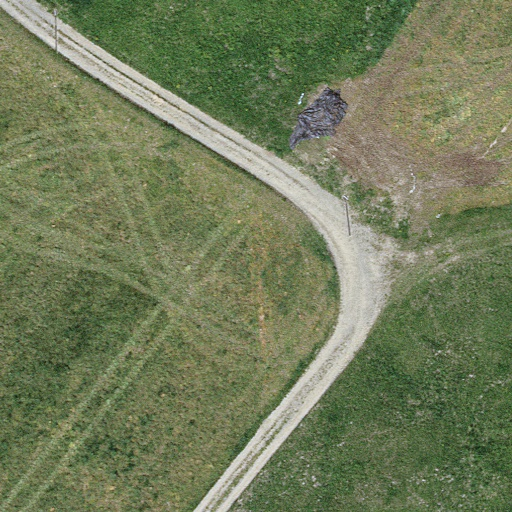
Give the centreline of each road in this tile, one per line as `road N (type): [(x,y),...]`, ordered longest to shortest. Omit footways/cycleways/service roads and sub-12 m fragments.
road 1 (track): [(206,511),(377,296),(379,257),(331,209),(11,0)]
road 2 (track): [(511,234),(379,257)]
